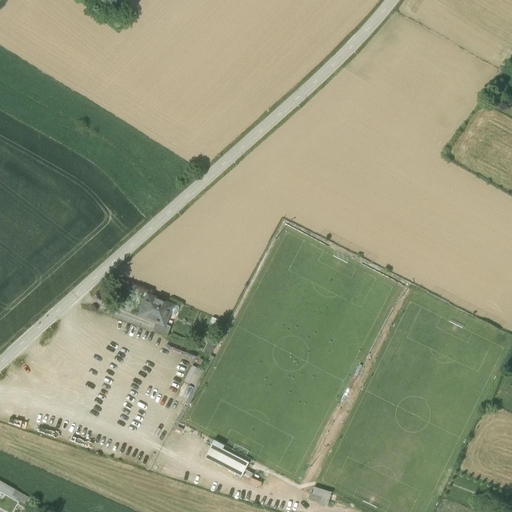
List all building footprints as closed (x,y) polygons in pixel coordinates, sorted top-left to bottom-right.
[(175,306),(147,295),(137,317),(153,324),(151,329),(163,335),(166,335),(171,321),(167,320),(169,315),(173,316),(175,315),(177,309),(176,307),(175,306)] [(175,429),(213,358),(210,356),(172,428),(175,429)] [(191,366),(183,380),(193,385),(201,369),(199,368),(199,370),(191,366)] [(248,482),(258,487),(261,483),(250,477),(252,474),(244,469),(247,463),(221,449),(223,446),(212,440),(203,458),(240,477),(241,475),(249,480),(248,482)] [(0,481),(0,491),(23,504),(27,497),(0,481)] [(306,500),(326,506),(330,492),(313,487),(311,493),(309,492),(306,500)]
